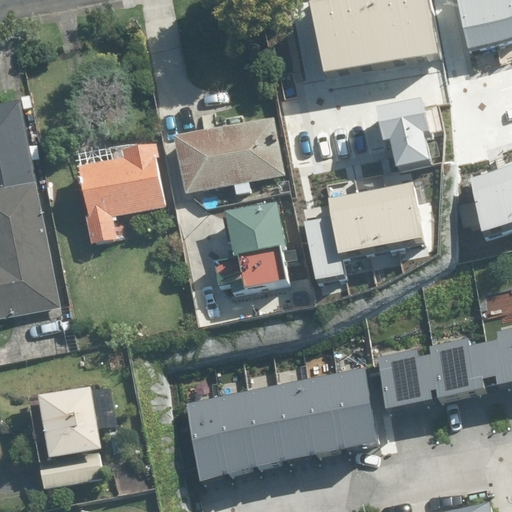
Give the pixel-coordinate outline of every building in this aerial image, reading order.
[(351,0),(309,7),(320,70),(436,50),(427,0),(351,0)] [(511,0),(458,0),(470,46),(511,35),(511,0)] [(393,138),(398,165),(430,158),(425,132),(432,131),(425,97),(378,107),(385,140),(393,138)] [(0,319),(66,307),(25,101),(0,106),(0,319)] [(250,116),(206,121),(208,134),(186,137),(193,191),(241,185),(243,195),(258,193),(257,183),(288,179),(281,121),(251,125),(250,116)] [(135,160),(89,167),(99,245),(126,241),(122,216),(174,209),(166,146),(134,150),(135,160)] [(511,167),(473,175),(484,229),(511,222),(511,167)] [(301,220),(311,282),(344,277),(341,256),(423,244),(414,183),(327,196),(330,215),(301,220)] [(259,289),(299,286),(293,200),(256,203),(257,210),(241,211),(244,254),(256,253),(259,289)] [(375,357),(386,409),(431,399),(430,391),(435,390),(437,397),(484,387),(482,379),(495,376),(497,383),(511,380),(511,328),(497,331),(499,339),(470,345),(468,337),(430,345),(432,353),(419,355),(417,349),(375,357)] [(364,368),(185,405),(200,478),(379,442),(364,368)] [(127,427),(120,383),(52,394),(63,458),(113,450),(110,430),(127,427)] [(104,458),(50,469),(54,491),(108,480),(104,458)] [(490,511),(489,503),(445,511),(490,511)]
